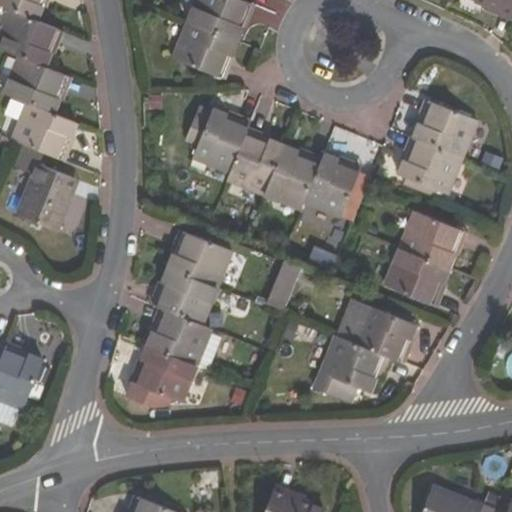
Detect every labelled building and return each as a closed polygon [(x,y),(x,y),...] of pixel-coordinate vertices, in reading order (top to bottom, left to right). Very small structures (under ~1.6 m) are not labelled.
[(46,0),(0,0),(0,4),(13,10),(39,20),(46,0)] [(197,0),(189,22),(238,41),(252,5),(243,2),(238,0),(197,0)] [(511,0),(483,0),(511,11),(511,0)] [(0,47),(21,56),(46,66),(61,29),(39,20),(13,10),(0,40),(0,47)] [(174,58),(223,78),(238,41),(189,22),(174,58)] [(70,76),(46,66),(21,56),(6,94),(28,103),(55,114),(70,76)] [(479,120),(431,100),(415,138),(463,157),(479,120)] [(55,114),(28,103),(14,140),(25,144),(45,152),(63,160),(78,122),(55,114)] [(199,145),(193,157),(231,172),(248,130),(250,124),(213,110),(212,111),(200,106),(186,139),(199,145)] [(265,194),(285,145),(248,130),(231,172),(229,179),(265,194)] [(415,138),(400,173),(407,176),(404,183),(442,198),(444,191),(448,193),(463,157),(415,138)] [(19,212),(57,228),(77,179),(41,163),(45,152),(25,144),(16,166),(34,174),(19,212)] [(305,201),(322,160),(285,145),(265,194),(303,209),(305,201)] [(342,216),(362,170),(324,154),(322,160),(305,201),(342,216)] [(401,247),(450,267),(465,229),(417,209),(401,247)] [(234,249),(184,230),(170,267),(219,287),(234,249)] [(386,285),(434,305),(450,267),(401,247),(386,285)] [(283,260),(265,302),(284,310),(302,268),(283,260)] [(166,309),(204,324),(219,287),(170,267),(155,304),(166,309)] [(418,324),(368,303),(366,308),(356,303),(342,337),(386,354),(392,357),(403,361),(418,324)] [(151,346),(198,365),(212,328),(204,324),(166,309),(151,346)] [(342,337),(338,335),(317,389),(351,402),(357,386),(371,392),(378,373),(386,354),(342,337)] [(44,361),(6,346),(0,360),(0,400),(24,410),(44,361)] [(174,397),(183,401),(198,365),(151,346),(129,396),(154,407),(167,413),(174,397)] [(386,354),(378,373),(385,376),(392,357),(386,354)] [(266,511),(323,511),(326,507),(277,487),(266,511)] [(486,511),(481,510),(482,507),(433,487),(427,503),(423,511),(486,511)] [(181,511),(141,495),(133,511),(181,511)]
